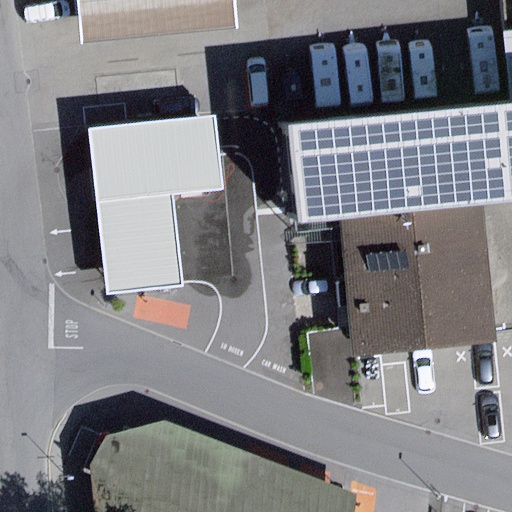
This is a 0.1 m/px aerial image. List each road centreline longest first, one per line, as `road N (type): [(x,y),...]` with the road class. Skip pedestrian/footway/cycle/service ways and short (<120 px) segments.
road 1 (unclassified): [(12,351),(126,357),(252,406),(511,486)]
road 2 (unclassified): [(0,164),(12,351)]
road 3 (unclassified): [(12,351),(26,511)]
